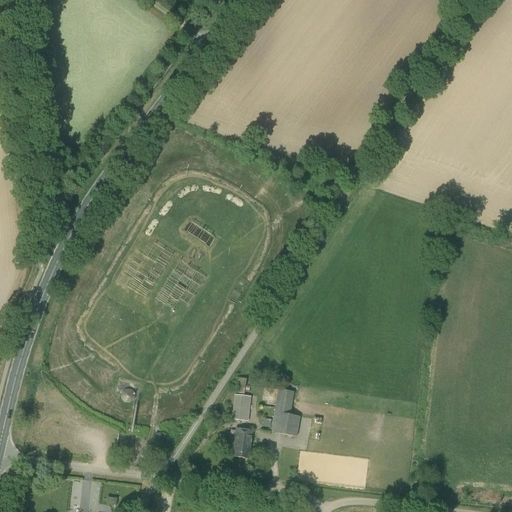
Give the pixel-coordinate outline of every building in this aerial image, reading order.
[(249,393),(250,387),(245,386),(246,380),(237,378),(234,393),(244,394),(244,392),(249,393)] [(126,403),(128,404),(129,404),(130,403),(132,403),(133,402),(134,401),(134,399),(135,397),(135,396),(135,395),(135,394),(134,393),(133,391),(132,391),(132,390),(131,390),(130,390),(129,389),(128,389),(127,389),(126,390),(125,390),(123,391),(122,392),(121,393),(121,394),(121,395),(120,396),(120,397),(121,398),(121,399),(121,400),(122,401),(123,402),(124,403),(125,403),(126,403)] [(296,438),(299,417),(289,415),(293,393),(278,390),(270,433),(296,438)] [(247,422),(249,398),(235,396),(232,420),(247,422)] [(262,419),(261,426),(270,427),(271,420),(262,419)] [(235,442),(251,444),(252,432),(237,430),(235,442)] [(249,459),(251,444),(235,442),(234,457),(249,459)] [(19,511),(22,500),(15,499),(12,511),(19,511)]
